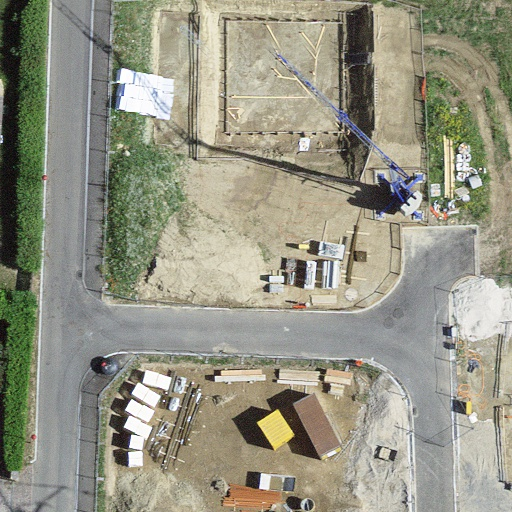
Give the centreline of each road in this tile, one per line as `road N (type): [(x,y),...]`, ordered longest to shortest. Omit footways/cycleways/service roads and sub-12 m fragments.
road 1 (residential): [(58,328),(424,324),(433,511)]
road 2 (residential): [(68,0),(58,328)]
road 3 (residential): [(58,328),(52,511)]
